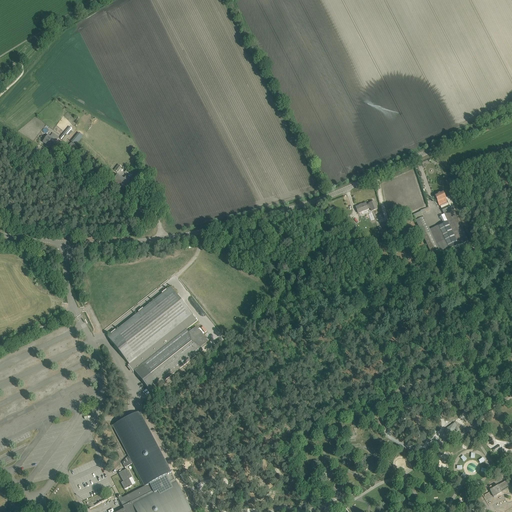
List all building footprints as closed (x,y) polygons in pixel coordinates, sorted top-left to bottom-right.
[(60,138),(62,140),(72,129),(69,127),(60,138)] [(43,142),(51,148),(59,137),(53,133),(50,136),(48,135),(43,142)] [(68,145),(62,151),(66,155),(75,145),(72,142),(69,145),(68,145)] [(113,182),(124,189),(130,179),(126,176),(124,179),(117,175),(113,182)] [(130,183),(136,187),(139,182),(140,182),(143,177),(141,176),(138,181),(133,178),(130,183)] [(443,192),(434,195),(440,206),(448,202),(443,192)] [(377,210),(376,206),(374,202),(369,204),(366,205),(366,203),(356,207),(358,213),(367,210),(368,213),(372,223),(373,222),(375,221),(376,221),(372,212),(377,210)] [(416,221),(432,256),(439,252),(443,251),(445,250),(449,248),(449,249),(449,248),(458,244),(458,245),(468,241),(467,240),(451,204),(449,205),(448,202),(440,206),(444,214),(447,221),(445,223),(429,230),(424,217),(423,217),(416,221)] [(351,228),(352,228),(354,231),(355,233),(359,230),(358,228),(355,225),(356,225),(350,218),(346,222),(351,228)] [(197,321),(170,287),(167,290),(166,290),(162,293),(162,294),(143,309),(143,308),(138,312),(139,312),(116,331),(115,330),(111,333),(111,334),(107,337),(129,364),(128,365),(133,372),(134,371),(151,392),(203,351),(200,347),(189,333),(186,330),(197,321)] [(171,472),(141,415),(139,412),(113,426),(145,486),(124,497),(125,498),(123,500),(122,498),(119,499),(124,509),(117,511),(192,511),(175,479),(173,480),(170,473),(171,472)] [(446,428),(449,433),(455,429),(457,431),(459,430),(454,423),(446,428)] [(121,483),(125,490),(129,487),(129,488),(130,487),(132,485),(129,479),(131,478),(127,469),(119,473),(123,482),(121,483)] [(502,492),(498,485),(493,488),(492,486),(489,487),(490,490),(493,497),(502,492)]
